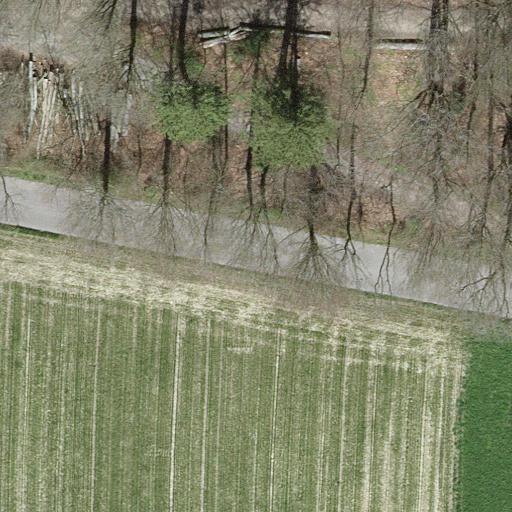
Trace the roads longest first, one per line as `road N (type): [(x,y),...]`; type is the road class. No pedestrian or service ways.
road 1 (unclassified): [(0,205),(511,294)]
road 2 (track): [(68,11),(511,249)]
road 3 (track): [(68,11),(511,17)]
